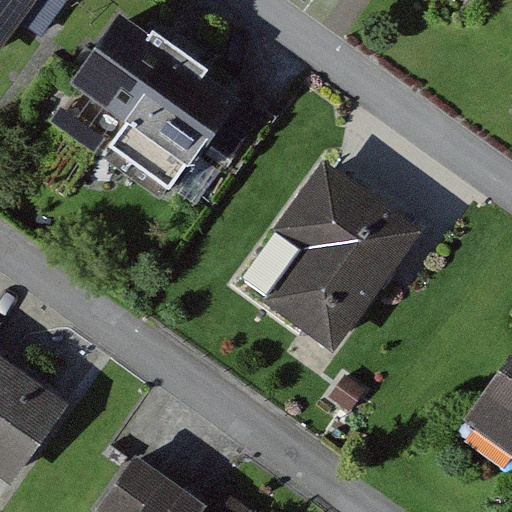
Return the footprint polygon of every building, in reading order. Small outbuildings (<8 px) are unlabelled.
[(0,0),(0,63),(8,70),(57,0),(0,0)] [(188,172),(246,87),(128,7),(70,92),(188,172)] [(333,346),(416,230),(319,161),(274,225),(302,245),(264,297),(333,346)] [(511,466),(511,353),(459,432),(511,466)] [(0,484),(55,408),(0,367),(0,484)] [(204,511),(131,458),(93,510),(95,511),(204,511)]
